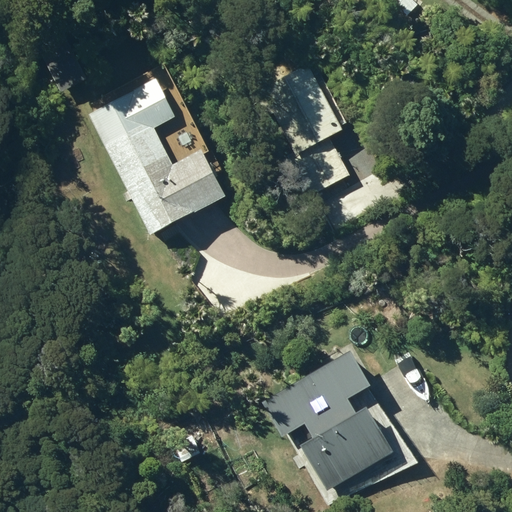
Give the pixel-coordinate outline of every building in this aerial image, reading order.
[(70,46),(43,57),(61,100),(88,88),(70,46)] [(290,157),(312,195),(352,173),(332,136),(345,129),(310,62),(256,92),(269,116),(276,113),(298,153),(290,157)] [(88,113),(151,233),(228,195),(205,148),(177,162),(158,124),(178,113),(161,77),(88,113)] [(302,443),(330,490),(396,451),(369,407),(359,412),(349,396),(372,383),(352,349),(265,401),(284,435),(306,423),(314,435),(302,443)] [(174,446),(184,463),(203,453),(194,435),(174,446)]
